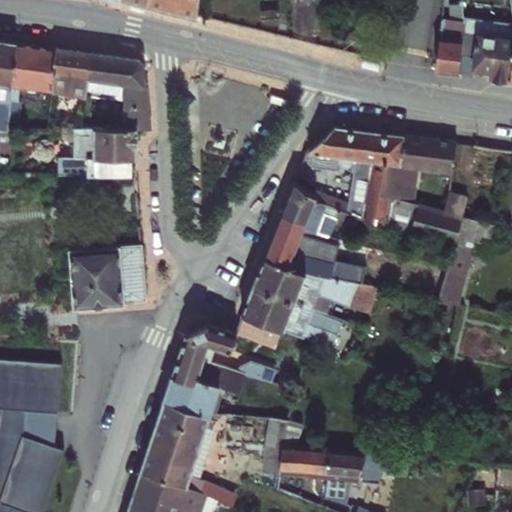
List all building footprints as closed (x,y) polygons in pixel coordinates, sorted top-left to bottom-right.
[(131,0),(130,7),(151,12),(153,0),(131,0)] [(153,0),(151,12),(203,24),(205,0),(153,0)] [(440,72),(464,75),(470,22),(446,19),(440,72)] [(491,79),(511,82),(511,38),(487,35),(488,24),(470,22),(464,75),(477,78),(478,70),(493,72),(491,79)] [(0,104),(18,106),(19,92),(24,50),(0,46),(0,104)] [(56,98),(58,81),(61,55),(24,50),(19,92),(56,98)] [(90,111),(93,86),(96,59),(61,55),(58,81),(79,84),(77,109),(90,111)] [(142,132),(154,131),(151,68),(147,65),(96,59),(93,86),(130,90),(131,121),(89,123),(87,136),(142,132)] [(14,140),(23,140),(26,107),(18,106),(16,124),(14,140)] [(0,138),(3,139),(14,140),(16,124),(0,123),(0,138)] [(374,227),(401,238),(413,136),(344,127),(315,155),(311,165),(351,171),(352,166),(361,168),(362,160),(382,163),(374,227)] [(141,162),(145,162),(142,132),(87,136),(82,136),(83,181),(136,178),(143,177),(141,162)] [(459,252),(469,217),(474,199),(474,196),(456,192),(452,210),(421,203),(427,167),(459,172),(464,143),(413,136),(401,238),(412,243),(414,237),(459,252)] [(2,157),(23,158),(23,140),(14,140),(3,139),(2,157)] [(78,313),(154,302),(147,250),(146,211),(143,177),(136,178),(135,241),(133,243),(74,250),(78,313)] [(343,212),(325,204),(327,198),(304,183),(291,215),(314,225),(312,232),(322,235),(329,215),(340,219),(343,212)] [(355,217),(360,206),(329,193),(327,198),(325,204),(343,212),(355,217)] [(338,275),(341,267),(303,252),(312,232),(314,225),(291,215),(273,259),(311,274),(325,280),(345,284),(346,278),(338,275)] [(444,305),(476,312),(483,251),(498,253),(502,221),(469,217),(459,252),(453,274),(444,305)] [(371,314),(380,291),(345,284),(325,280),(311,274),(273,259),(260,290),(320,312),(326,296),(371,314)] [(428,301),(444,305),(453,274),(437,270),(428,301)] [(346,340),(314,327),(320,312),(260,290),(249,318),(289,334),(324,348),(341,355),(346,340)] [(244,376),(217,367),(223,351),(239,357),(247,337),(284,350),(289,334),(249,318),(243,333),(218,323),(194,333),(179,378),(204,386),(206,380),(233,389),(247,394),(252,380),(279,389),(282,378),(259,369),(246,371),(244,376)] [(62,363),(0,358),(0,511),(42,511),(64,449),(23,435),(25,411),(58,414),(62,363)] [(219,415),(223,416),(233,389),(206,380),(204,386),(179,378),(171,403),(218,419),(219,415)] [(204,488),(194,484),(218,419),(171,403),(147,474),(211,499),(227,506),(233,491),(207,481),(204,488)] [(267,471),(284,473),(288,448),(295,425),(280,423),(270,451),(267,471)] [(283,480),(331,483),(335,452),(288,448),(284,473),(283,480)] [(331,483),(369,487),(372,468),(383,470),(385,457),(335,452),(331,483)] [(206,511),(211,499),(147,474),(134,511),(206,511)]
